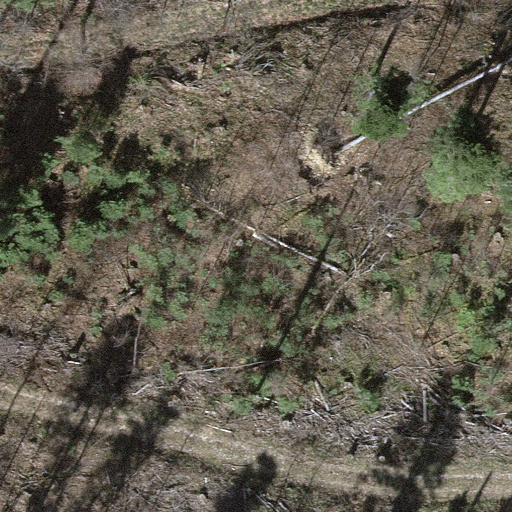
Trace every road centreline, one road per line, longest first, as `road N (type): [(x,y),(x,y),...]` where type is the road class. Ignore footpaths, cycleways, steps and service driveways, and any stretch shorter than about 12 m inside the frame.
road 1 (track): [(511,481),(390,480),(0,402)]
road 2 (track): [(375,0),(0,58)]
